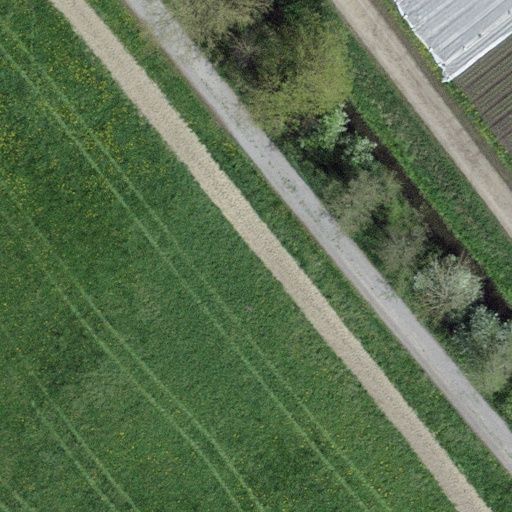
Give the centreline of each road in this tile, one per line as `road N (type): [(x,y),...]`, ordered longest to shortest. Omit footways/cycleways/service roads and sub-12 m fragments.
road 1 (unknown): [(67,0),(475,511)]
road 2 (track): [(511,446),(159,0)]
road 3 (track): [(511,215),(347,0)]
